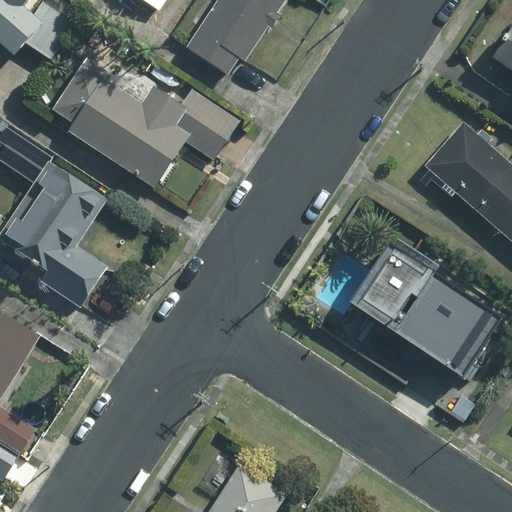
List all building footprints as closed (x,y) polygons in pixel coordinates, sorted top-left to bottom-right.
[(0,0),(0,56),(7,63),(38,30),(5,0),(0,0)] [(167,0),(127,0),(156,18),(167,0)] [(221,0),(184,56),(231,87),(289,0),(221,0)] [(511,34),(493,60),(511,73),(511,34)] [(88,60),(48,117),(148,187),(182,140),(214,162),(241,124),(162,69),(142,98),(88,60)] [(43,76),(22,61),(4,86),(25,101),(43,76)] [(461,126),(422,169),(469,211),(508,167),(461,126)] [(58,166),(0,239),(0,246),(79,308),(106,273),(66,242),(100,199),(58,166)] [(511,170),(508,167),(469,211),(511,249),(511,170)] [(352,301),(466,376),(506,316),(392,241),(352,301)] [(0,398),(37,344),(0,319),(0,398)] [(204,511),(279,511),(289,499),(237,464),(204,511)]
